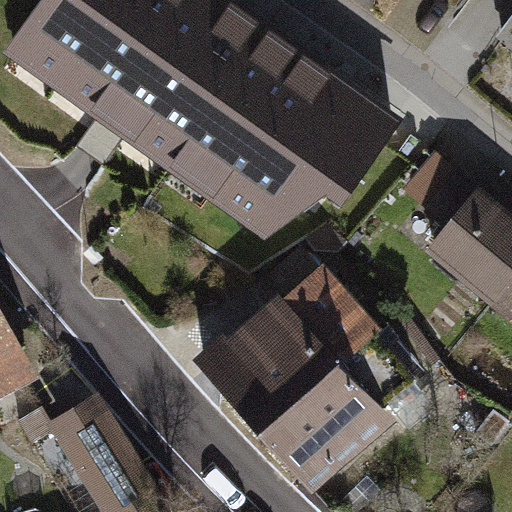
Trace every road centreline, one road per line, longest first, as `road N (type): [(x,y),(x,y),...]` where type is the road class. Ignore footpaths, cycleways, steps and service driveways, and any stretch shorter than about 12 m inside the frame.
road 1 (residential): [(0,217),(273,511)]
road 2 (residential): [(304,0),(511,159)]
